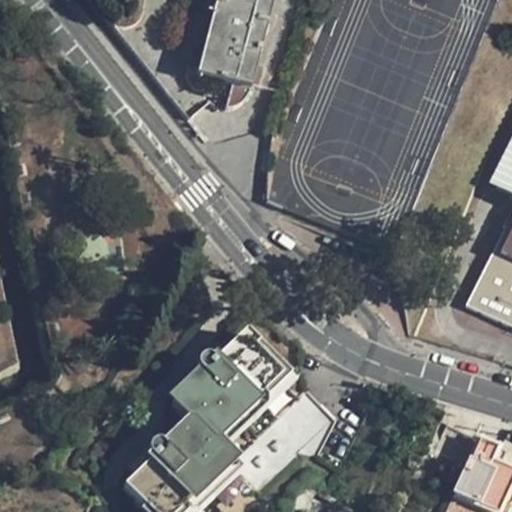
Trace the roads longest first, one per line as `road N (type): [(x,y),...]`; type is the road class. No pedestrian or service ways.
road 1 (unclassified): [(45,0),(273,284),(328,336),(404,373),(511,404)]
road 2 (unknown): [(244,157),(301,0)]
road 3 (unknown): [(167,65),(191,104),(244,157)]
